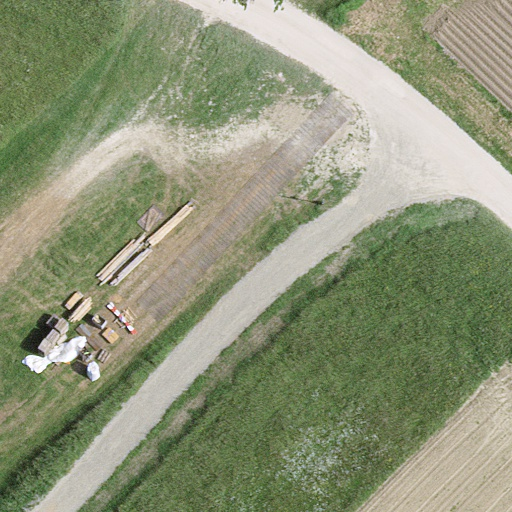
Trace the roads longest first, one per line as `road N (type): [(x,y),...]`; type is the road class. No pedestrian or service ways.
road 1 (track): [(425,131),(4,511)]
road 2 (track): [(511,198),(272,12),(238,0)]
